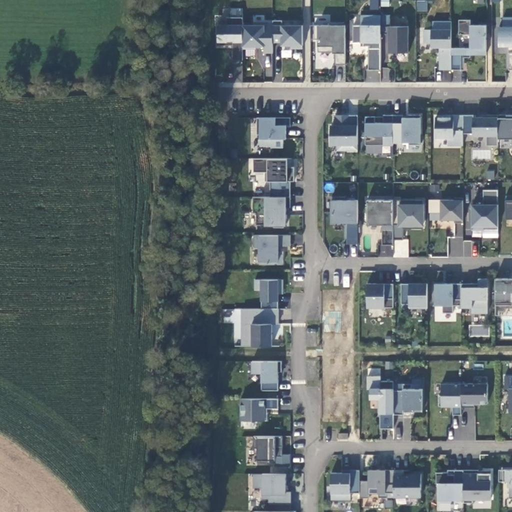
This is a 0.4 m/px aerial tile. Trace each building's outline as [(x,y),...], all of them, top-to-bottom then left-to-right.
[(381,34),(381,15),(361,15),(361,25),(353,25),(353,42),(364,42),(364,46),(369,46),(369,70),(381,69),(381,34)] [(390,15),(381,15),(381,34),(389,33),(389,52),(409,52),(409,27),(391,26),(390,15)] [(243,25),(243,17),(227,17),(227,25),(219,25),(218,45),(233,45),(233,60),(243,59),(243,48),(243,25)] [(511,69),(511,17),(503,17),(504,26),(499,26),(499,46),(509,46),(509,70),(511,69)] [(283,20),(273,20),(273,22),(273,26),(273,41),(282,41),(282,45),(291,45),(291,48),(303,48),(303,25),(283,25),(283,20)] [(487,25),(471,24),(471,20),(459,20),(459,34),(471,34),(470,48),(452,48),(452,69),(462,70),(462,55),(471,55),(487,55),(487,25)] [(440,70),(452,69),(452,48),(452,21),(433,21),(433,30),(424,30),(424,43),(432,43),(432,47),(440,47),(440,70)] [(273,41),(273,26),(265,26),(265,22),(254,22),(254,25),(243,25),(243,48),(257,48),(257,46),(261,46),(265,46),(265,52),(273,52),(273,41)] [(346,64),(346,24),(331,24),(331,25),(314,25),(314,39),(318,39),(318,50),(335,50),(335,53),(336,64),(346,64)] [(462,55),(462,70),(465,70),(465,57),(471,57),(471,55),(462,55)] [(366,80),(377,82),(378,75),(367,73),(366,80)] [(511,114),(498,115),(499,139),(511,138),(511,146),(511,148),(511,147),(511,114)] [(358,150),(358,115),(336,115),(336,125),(331,125),(331,144),(338,144),(338,150),(358,150)] [(376,116),(366,116),(366,145),(394,145),(394,142),(394,115),(384,115),(384,123),(376,122),(376,116)] [(403,115),(394,115),(394,142),(409,142),(409,145),(421,145),(421,115),(409,115),(409,117),(403,117),(403,115)] [(464,133),(464,115),(454,115),(454,117),(436,117),(436,137),(448,137),(448,145),(464,145),(464,133)] [(474,115),(464,115),(464,133),(474,133),(474,135),(487,135),(487,145),(499,145),(499,139),(498,115),(488,115),(488,117),(483,117),(474,117),(474,115)] [(291,117),(257,117),(257,135),(260,135),(260,145),(271,146),(271,147),(284,147),(284,138),(287,138),(287,127),(291,127),(291,117)] [(271,196),(291,196),(291,181),(295,181),(294,167),(292,167),(288,167),(288,158),(254,158),(255,172),(265,172),(268,172),(268,181),(270,181),(271,196)] [(498,226),(499,189),(484,190),(484,205),(472,204),(472,213),(474,214),(474,217),(472,219),(472,230),(484,230),(484,226),(498,226)] [(271,196),(254,197),(253,213),(257,213),(257,224),(274,224),(274,227),(284,227),(285,224),(287,225),(287,208),(291,208),(291,196),(271,196)] [(357,244),(358,200),(348,200),(348,197),(332,197),(332,223),(347,223),(347,244),(357,244)] [(464,223),(464,198),(455,198),(455,200),(441,200),(441,220),(455,220),(455,223),(464,223)] [(394,239),(394,200),(367,200),(367,225),(382,225),(382,245),(394,245),(394,239)] [(400,200),(394,200),(394,239),(403,239),(403,225),(423,225),(423,200),(417,200),(417,205),(400,205),(400,200)] [(291,235),(255,235),(255,247),(260,247),(260,264),(284,264),(284,251),(279,251),(279,245),(291,245),(291,235)] [(511,278),(495,278),(496,305),(511,305),(511,278)] [(488,313),(488,279),(479,279),(479,284),(479,287),(473,287),(473,284),(462,284),(461,305),(461,308),(472,308),(472,314),(488,313)] [(262,309),(279,309),(278,294),(278,290),(283,290),(283,280),(255,280),(255,290),(262,290),(262,309)] [(394,308),(394,284),(380,284),(368,284),(367,308),(394,308)] [(428,308),(428,284),(415,284),(402,284),(402,304),(410,304),(410,308),(428,308)] [(461,305),(462,284),(448,284),(435,284),(435,305),(443,305),(443,313),(453,313),(454,305),(461,305)] [(262,309),(243,309),(243,346),(272,346),(272,324),(278,324),(279,309),(262,309)] [(469,325),(469,336),(489,337),(489,325),(469,325)] [(282,361),(252,361),(253,373),(262,373),(262,390),(279,390),(279,372),(282,372),(282,361)] [(394,384),(394,415),(404,415),(404,412),(414,412),(414,409),(423,409),(423,378),(413,379),(412,383),(394,384)] [(394,384),(394,381),(380,381),(380,388),(370,389),(370,398),(380,399),(380,413),(384,413),(384,428),(394,428),(394,415),(394,384)] [(462,384),(462,407),(475,407),(475,403),(488,403),(488,383),(462,384)] [(462,384),(442,384),(442,395),(439,395),(439,406),(453,406),(453,415),(462,415),(462,407),(462,384)] [(279,408),(279,398),(241,398),(241,420),(267,420),(267,413),(265,413),(265,408),(267,408),(279,408)] [(283,436),(254,436),(254,448),(258,448),(257,463),(270,463),(270,456),(275,456),(275,466),(291,466),(291,454),(283,454),(283,436)] [(511,498),(511,469),(503,470),(503,481),(509,481),(509,498),(511,498)] [(351,493),(360,493),(360,481),(360,470),(350,470),(350,473),(342,473),(332,473),(332,500),(351,500),(351,493)] [(394,493),(394,470),(381,470),(369,470),(369,481),(360,481),(360,493),(360,498),(369,498),(369,493),(379,493),(379,498),(388,498),(388,493),(394,493)] [(404,470),(394,470),(394,493),(394,497),(421,497),(422,474),(410,474),(410,476),(404,476),(404,470)] [(464,500),(464,470),(455,470),(455,474),(448,474),(449,470),(448,470),(448,472),(437,472),(436,483),(439,483),(439,502),(452,502),(452,500),(464,500)] [(479,470),(464,470),(464,500),(464,502),(473,502),(473,499),(491,499),(492,471),(482,471),(482,473),(479,473),(479,471),(479,470)] [(283,503),(291,503),(291,492),(286,491),(286,473),(254,474),(254,487),(263,487),(263,498),(269,498),(269,503),(283,503)]
